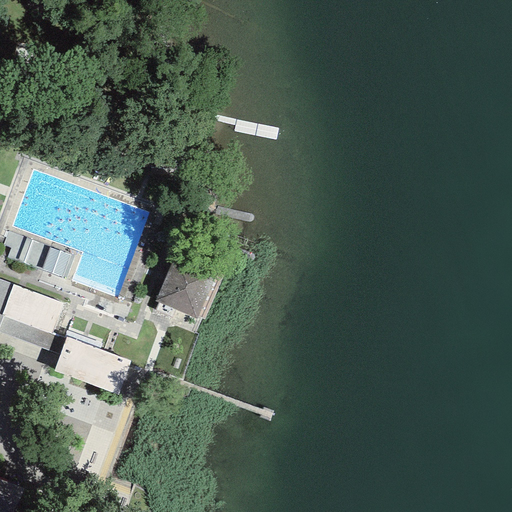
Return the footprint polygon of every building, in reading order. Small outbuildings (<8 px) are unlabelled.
[(169,140),(164,173),(200,179),(205,145),(169,140)] [(69,256),(49,248),(40,269),(61,277),(69,256)] [(213,279),(172,261),(154,302),(196,320),(213,279)] [(62,303),(0,279),(0,323),(3,316),(51,334),(62,303)] [(3,316),(0,323),(0,332),(59,355),(65,339),(51,334),(3,316)] [(82,343),(65,337),(65,339),(59,355),(53,371),(117,395),(129,361),(82,343)] [(23,490),(0,480),(0,511),(12,511),(13,511),(23,490)]
